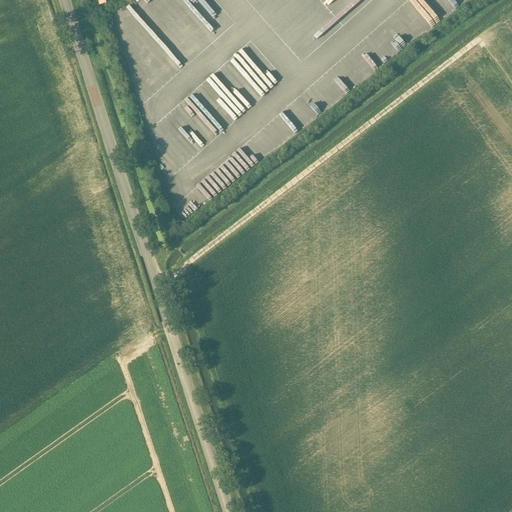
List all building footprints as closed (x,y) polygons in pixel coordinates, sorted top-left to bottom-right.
[(406,13),(423,33),(442,17),(428,0),(406,0),(404,2),(410,10),(406,13)] [(325,11),(293,37),(300,46),(332,20),(325,11)] [(360,51),(373,70),(393,56),(389,51),(391,50),(382,36),(374,42),(371,36),(359,44),(363,49),(360,51)] [(277,80),(282,77),(267,59),(262,63),(259,59),(243,50),(211,76),(208,81),(221,96),(221,98),(216,101),(210,98),(206,106),(200,103),(203,99),(200,101),(195,95),(194,94),(159,123),(158,126),(150,132),(169,154),(185,164),(202,150),(205,144),(273,89),(277,80)] [(365,79),(358,69),(353,72),(350,68),(344,73),(338,65),(325,76),(341,97),(365,79)] [(277,122),(277,137),(304,136),(303,105),(285,106),(285,115),(277,115),(277,122)] [(194,212),(220,193),(210,179),(184,198),(194,212)]
